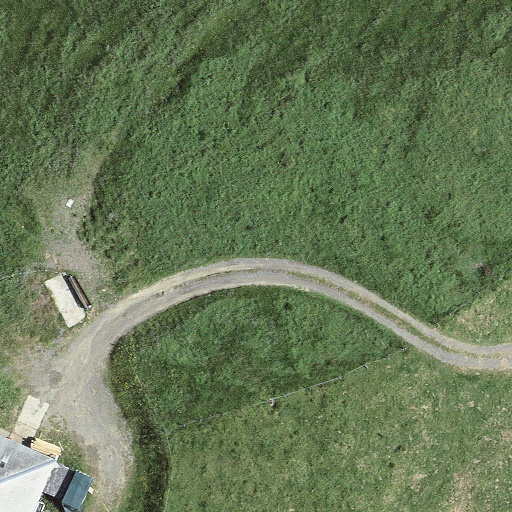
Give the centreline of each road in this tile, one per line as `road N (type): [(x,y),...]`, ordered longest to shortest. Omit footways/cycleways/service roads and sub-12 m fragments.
road 1 (track): [(511,357),(442,357),(291,271),(212,276),(136,320),(57,382)]
road 2 (track): [(511,368),(400,511)]
